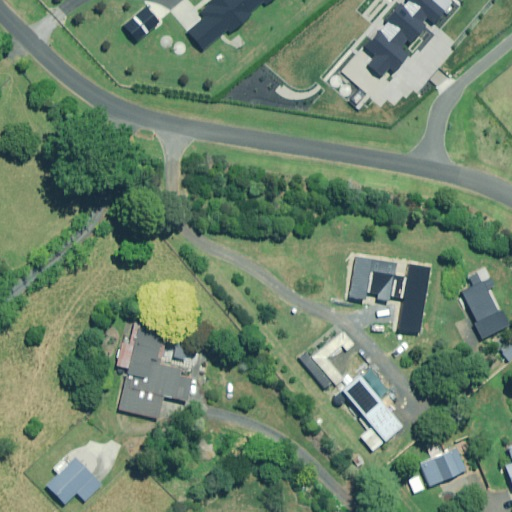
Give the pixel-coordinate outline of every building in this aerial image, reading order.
[(167,332),(134,324),(131,337),(121,335),(113,366),(127,370),(118,411),(157,420),(163,397),(186,403),(193,374),(159,366),(167,332)] [(354,346),(343,333),(312,359),(336,387),(343,381),(326,360),(341,347),(346,353),(354,346)] [(384,442),(402,426),(381,403),(392,392),(365,362),(335,388),(384,442)] [(457,448),(419,465),(429,488),(445,481),(467,471),(457,448)] [(100,487),(74,459),(45,487),(63,506),(76,494),(83,502),(100,487)] [(428,488),(415,472),(405,480),(418,495),(428,488)]
